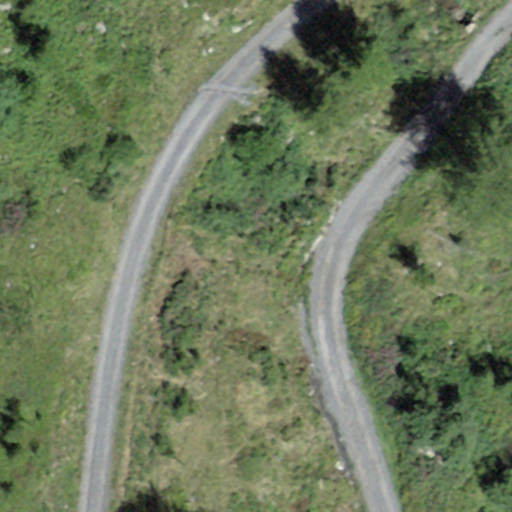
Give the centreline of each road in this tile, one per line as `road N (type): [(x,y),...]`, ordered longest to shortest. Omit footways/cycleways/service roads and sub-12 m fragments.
road 1 (track): [(333,0),(244,75),(151,251),(97,511)]
road 2 (track): [(394,511),(335,297),(396,165),(511,47)]
